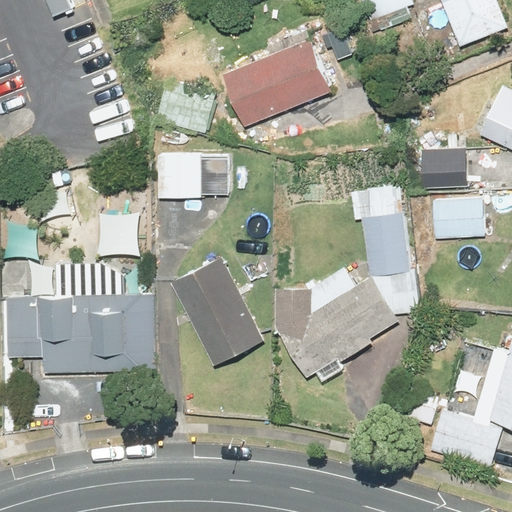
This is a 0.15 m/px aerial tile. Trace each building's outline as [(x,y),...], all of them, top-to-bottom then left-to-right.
[(84,0),(53,0),(60,17),(87,7),(84,0)] [(417,0),(366,0),(374,21),(420,5),(417,0)] [(450,0),(467,43),(511,24),(511,6),(509,0),(450,0)] [(231,70),(252,122),(341,86),(321,35),(231,70)] [(190,73),(173,69),(161,122),(212,133),(222,93),(187,85),(190,73)] [(511,76),(486,131),(511,142),(511,76)] [(333,124),(301,136),(308,155),(340,143),(333,124)] [(472,144),(427,145),(428,188),(472,188),(472,144)] [(235,195),(235,158),(205,158),(205,153),(163,153),(163,195),(235,195)] [(489,198),(437,199),(437,238),(489,238),(489,198)] [(272,336),(231,251),(180,276),(221,361),(272,336)] [(283,283),(284,328),(313,375),(411,314),(382,267),(320,305),(320,283),(283,283)] [(139,287),(6,294),(11,374),(143,367),(139,287)] [(511,346),(499,343),(478,418),(449,410),(439,448),(497,464),(508,425),(496,422),(497,417),(511,420),(511,346)]
